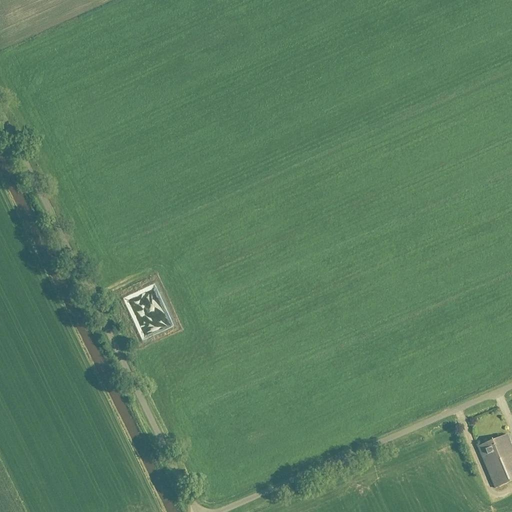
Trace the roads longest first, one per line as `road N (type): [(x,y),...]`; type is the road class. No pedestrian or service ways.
road 1 (unclassified): [(188,511),(0,117)]
road 2 (unclassified): [(217,511),(511,385)]
